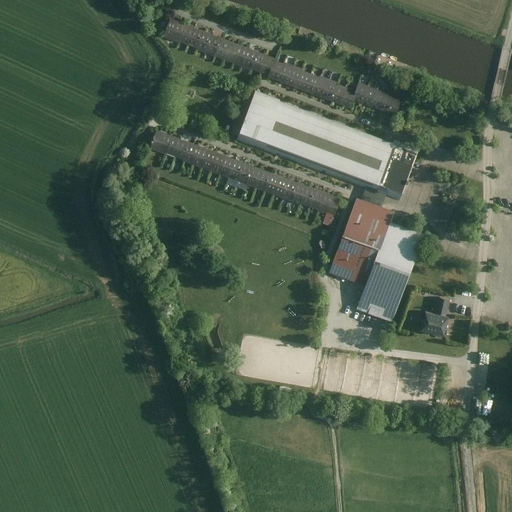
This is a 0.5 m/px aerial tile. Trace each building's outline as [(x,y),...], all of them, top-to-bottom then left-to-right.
[(358,90),(172,20),(166,37),(354,109),(357,102),(400,116),(406,98),(361,84),(358,90)] [(392,145),(261,95),(246,133),(373,181),(367,196),(381,201),(384,193),(405,201),(426,146),(396,135),(392,145)] [(236,125),(235,133),(241,135),(243,127),(236,125)] [(337,216),(344,199),(157,130),(151,147),(337,216)] [(398,211),(359,197),(331,272),(369,285),(360,308),(394,320),(426,234),(393,222),(398,211)] [(449,300),(440,298),(438,312),(425,309),(421,329),(450,334),(453,318),(446,317),(449,300)]
